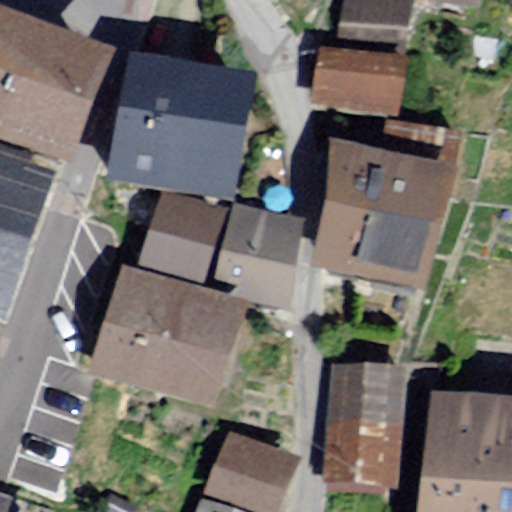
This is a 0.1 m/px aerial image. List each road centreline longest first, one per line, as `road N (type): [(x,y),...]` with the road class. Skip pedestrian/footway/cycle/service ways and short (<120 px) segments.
road 1 (residential): [(248,0),(292,92),(305,197),(310,440),(299,511)]
road 2 (residential): [(103,0),(124,43),(0,388)]
